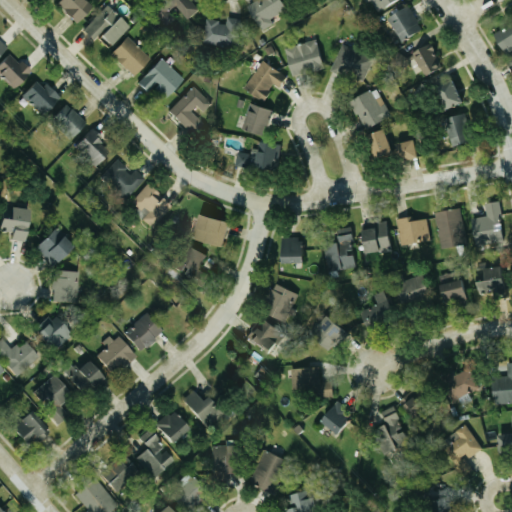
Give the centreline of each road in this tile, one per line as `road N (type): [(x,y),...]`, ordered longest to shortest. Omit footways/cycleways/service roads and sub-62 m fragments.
road 1 (residential): [(4,0),(182,170),(242,198),(321,198),(511,163)]
road 2 (residential): [(29,490),(215,323),(248,266),(262,201)]
road 3 (residential): [(356,192),(330,115),(309,104),(296,119),(321,198)]
road 4 (tertiary): [(511,143),(484,67),(442,0)]
road 5 (residential): [(511,325),(456,334),(374,369)]
